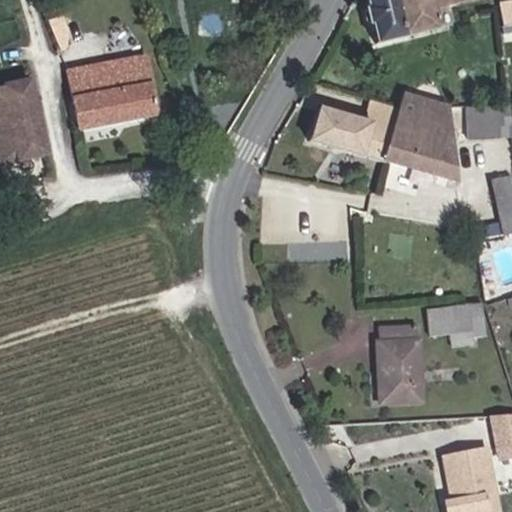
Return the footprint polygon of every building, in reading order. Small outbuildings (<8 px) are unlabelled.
[(436,10),(480,0),(363,0),(365,8),(363,9),(366,27),(370,26),(375,47),(440,31),(436,10)] [(129,120),(154,115),(143,57),(89,68),(95,96),(123,91),(129,120)] [(80,130),(129,120),(123,91),(95,96),(89,68),(67,72),(74,103),(79,123),(80,130)] [(0,165),(47,155),(30,82),(0,88),(0,165)] [(382,159),(456,181),(449,110),(449,107),(403,93),(397,112),(382,159)] [(73,125),(79,123),(74,103),(68,104),(73,125)] [(381,161),(382,159),(397,112),(370,103),(365,119),(373,121),(372,125),(318,109),(309,141),(381,161)] [(467,141),(499,140),(497,106),(462,109),(467,141)] [(501,237),(511,234),(511,182),(511,176),(490,180),(501,237)] [(452,348),(474,346),(468,305),(426,310),(428,338),(442,337),(443,341),(451,340),(452,348)] [(381,405),(422,404),(419,339),(415,339),(414,327),(377,329),(380,378),(381,405)] [(369,406),(381,405),(380,378),(368,378),(369,406)] [(494,458),(511,456),(511,412),(491,414),(494,458)] [(485,511),(482,499),(496,496),(486,451),(440,460),(450,500),(444,501),(446,511),(485,511)]
